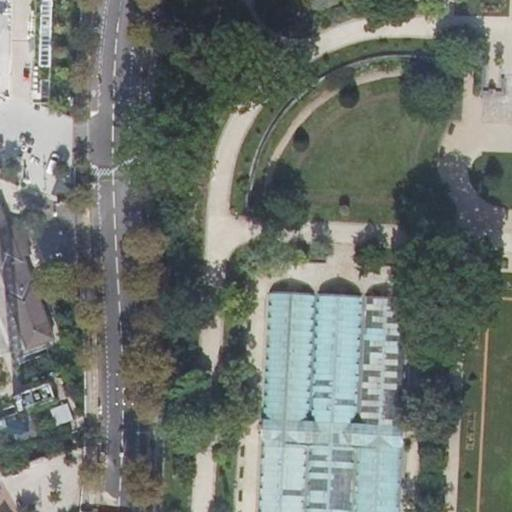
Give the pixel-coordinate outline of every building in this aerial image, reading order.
[(0,0),(0,104),(42,103),(48,82),(47,69),(40,59),(38,0),(0,0)] [(0,292),(22,352),(46,344),(0,225),(0,292)] [(398,511),(402,444),(402,436),(403,429),(409,298),(362,296),(316,294),(270,291),(263,422),(263,430),(263,437),(258,511),(398,511)] [(0,422),(56,404),(46,373),(0,388),(0,422)] [(54,412),(45,415),(50,430),(60,426),(54,412)]
